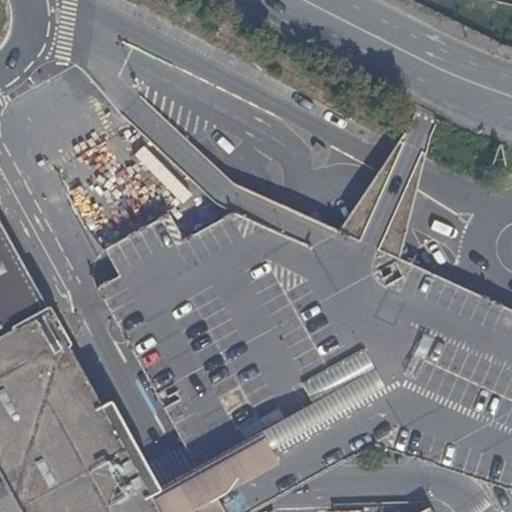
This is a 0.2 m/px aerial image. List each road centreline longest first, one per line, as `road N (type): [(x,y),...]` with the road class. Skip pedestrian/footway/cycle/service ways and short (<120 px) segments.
road 1 (secondary): [(299,0),(511,101)]
road 2 (unknown): [(20,192),(145,118)]
